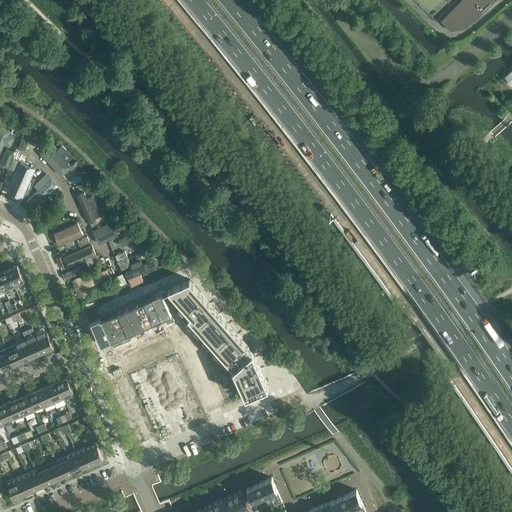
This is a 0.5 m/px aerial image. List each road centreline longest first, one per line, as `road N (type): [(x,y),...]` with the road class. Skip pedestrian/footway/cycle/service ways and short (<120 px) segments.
road 1 (motorway): [(190,0),(326,169),(511,430)]
road 2 (motorway): [(511,375),(230,0)]
road 3 (unclassified): [(135,473),(80,349)]
road 4 (unclassified): [(80,349),(28,232)]
